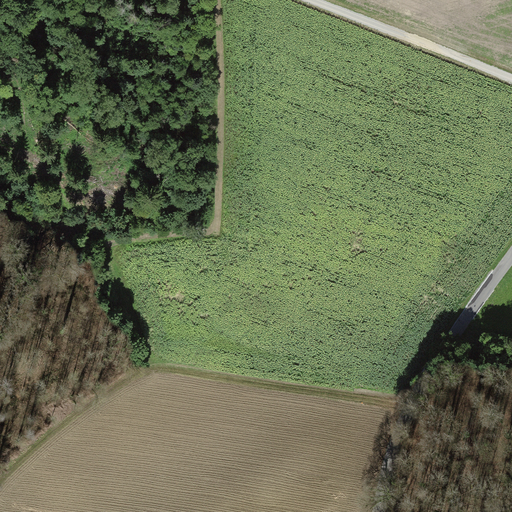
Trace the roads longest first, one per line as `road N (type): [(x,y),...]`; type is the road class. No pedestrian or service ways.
road 1 (track): [(410,406),(157,369),(44,440),(0,486)]
road 2 (unclassified): [(379,511),(410,406),(511,256)]
road 3 (track): [(511,74),(321,0)]
